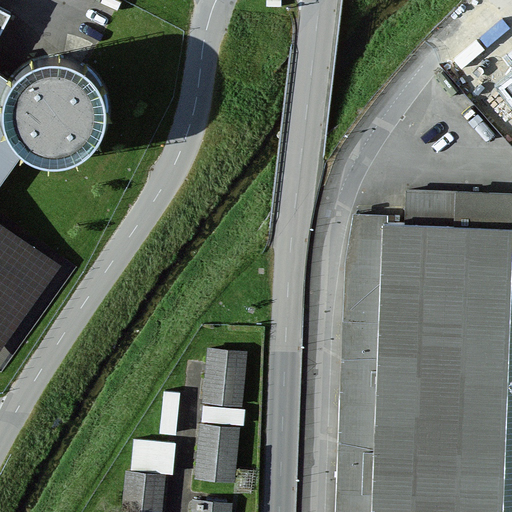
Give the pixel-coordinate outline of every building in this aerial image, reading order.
[(0,370),(1,371),(73,273),(0,225),(0,186),(22,157),(27,161),(43,167),(60,167),(77,162),(90,151),(100,137),(104,120),(103,104),(97,89),(86,77),(72,69),(56,66),(40,67),(25,74),(12,86),(0,77),(0,35),(11,17),(0,10),(0,370)] [(511,511),(511,227),(354,221),(341,511),(511,511)] [(252,353),(213,349),(206,416),(245,421),(252,353)] [(183,435),(189,398),(169,395),(163,432),(183,435)] [(205,425),(198,475),(241,480),(247,431),(205,425)] [(178,444),(140,439),(136,463),(175,468),(178,444)] [(166,511),(171,477),(132,472),(127,511),(166,511)] [(232,511),(233,503),(199,498),(197,511),(232,511)]
